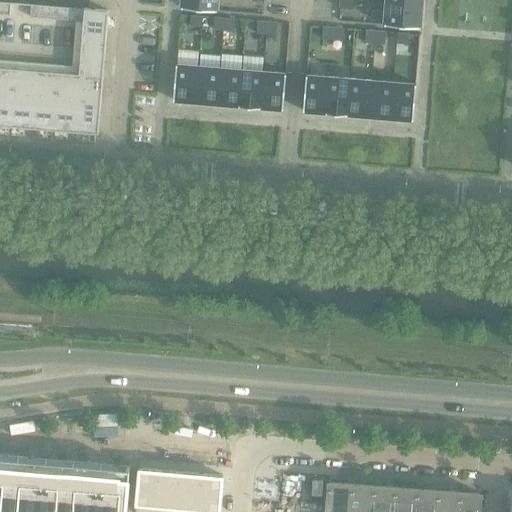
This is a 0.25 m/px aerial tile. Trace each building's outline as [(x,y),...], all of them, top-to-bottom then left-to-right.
[(217,11),(218,0),(182,0),(181,8),(217,11)] [(340,0),(340,9),(352,10),(352,0),(340,0)] [(0,123),(10,125),(10,127),(12,127),(13,125),(26,126),(32,126),(31,129),(34,129),(34,127),(40,127),(53,128),(53,131),(55,131),(56,128),(69,129),(75,130),(74,132),(77,133),(77,130),(83,131),(96,132),(96,134),(99,134),(101,107),(107,33),(109,12),(89,10),(84,10),(31,5),(30,18),(76,22),(83,22),(83,31),(79,75),(0,68),(0,15),(10,16),(11,4),(0,2),(0,123)] [(422,7),(386,4),(385,25),(420,28),(422,7)] [(191,17),(190,27),(202,28),(203,18),(191,17)] [(225,19),(215,19),(214,30),(224,31),(225,19)] [(225,19),(224,31),(234,32),(235,20),(225,19)] [(257,34),(267,35),(268,23),(258,22),(257,34)] [(278,24),(268,23),(267,35),(277,36),(278,24)] [(323,28),(322,39),(332,40),(333,28),(323,28)] [(342,41),(343,29),(333,28),(332,40),(342,41)] [(365,43),(375,44),(376,32),(366,31),(365,43)] [(375,44),(385,45),(386,33),(376,32),(375,44)] [(409,45),(410,35),(398,34),(397,44),(409,45)] [(198,67),(176,65),(173,101),(195,103),(198,67)] [(198,67),(195,103),(217,105),(220,69),(198,67)] [(220,69),(217,105),(239,106),(242,71),(220,69)] [(261,108),(264,72),(242,71),(239,106),(261,108)] [(286,74),(264,72),(261,108),(283,110),(286,74)] [(325,113),(328,78),(306,76),(303,112),(325,113)] [(325,113),(347,115),(350,79),(328,78),(325,113)] [(347,115),(369,117),(372,81),(350,79),(347,115)] [(369,117),(391,119),(394,83),(372,81),(369,117)] [(416,85),(394,83),(391,119),(413,121),(416,85)] [(0,511),(126,511),(130,469),(120,468),(120,475),(101,473),(73,471),(46,468),(18,466),(0,464),(0,511)] [(140,469),(135,511),(157,511),(161,471),(140,469)] [(161,471),(157,511),(177,511),(181,473),(161,471)] [(181,473),(177,511),(198,511),(202,475),(181,473)] [(202,475),(198,511),(219,511),(223,477),(202,475)] [(313,481),(312,497),(322,497),(323,482),(313,481)] [(326,511),(348,511),(351,484),(330,483),(329,483),(326,511)] [(370,511),(373,486),(351,484),(348,511),(370,511)] [(370,511),(392,511),(394,488),(373,486),(370,511)] [(394,488),(392,511),(413,511),(416,489),(394,488)] [(413,511),(435,511),(437,491),(416,489),(413,511)] [(435,511),(457,511),(459,492),(437,491),(435,511)] [(459,492),(457,511),(479,511),(481,494),(479,494),(480,494),(459,492)]
